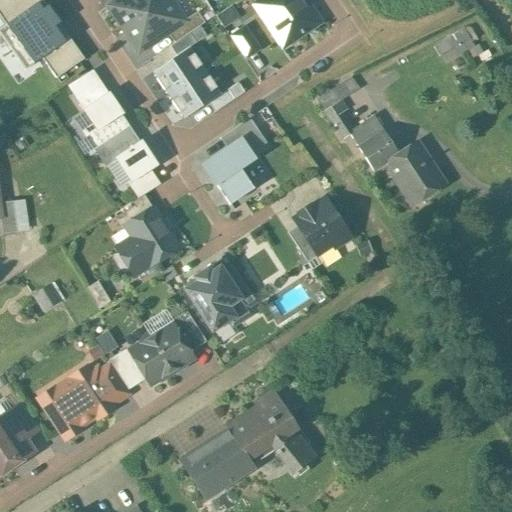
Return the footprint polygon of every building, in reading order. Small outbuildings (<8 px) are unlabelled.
[(69,39),(42,0),(5,25),(33,64),(69,39)] [(117,0),(108,6),(123,30),(167,0),(117,0)] [(170,0),(167,0),(123,30),(139,53),(160,38),(160,39),(168,33),(185,22),(185,21),(170,0)] [(321,23),(305,0),(262,0),(278,23),(269,28),(271,30),(270,30),(283,49),(321,23)] [(197,12),(185,21),(185,22),(168,33),(175,43),(200,26),(204,23),(197,12)] [(175,43),(170,47),(176,56),(190,48),(206,36),(205,34),(200,26),(175,43)] [(259,50),(244,27),(239,31),(231,36),(246,59),(259,50)] [(463,29),(433,46),(443,64),(474,47),(463,29)] [(176,56),(152,73),(168,96),(198,76),(205,71),(190,48),(176,56)] [(92,70),(68,85),(75,98),(100,81),(92,70)] [(205,71),(198,76),(168,96),(183,119),(208,103),(221,94),(205,71)] [(350,78),(314,99),(322,112),(340,101),(358,91),(350,78)] [(100,81),(75,98),(84,111),(109,95),(100,81)] [(221,94),(208,103),(215,113),(244,93),(238,83),(221,94)] [(122,114),(109,95),(84,111),(93,123),(82,131),(94,149),(129,126),(121,114),(122,114)] [(351,117),(340,101),(322,112),(341,140),(349,135),(348,132),(352,130),(345,120),(351,117)] [(352,130),(348,132),(349,135),(357,147),(383,130),(373,116),(352,130)] [(249,118),(220,138),(227,149),(241,140),(243,143),(259,132),(249,118)] [(140,143),(129,126),(94,149),(106,168),(117,161),(130,181),(131,182),(150,169),(156,165),(141,142),(140,143)] [(383,130),(357,147),(373,171),(387,162),(399,155),(383,130)] [(227,149),(202,166),(215,185),(216,184),(230,205),(253,189),(240,168),(254,159),(243,143),(241,140),(227,149)] [(399,155),(387,162),(410,198),(424,189),(427,195),(442,185),(415,144),(399,155)] [(150,169),(131,182),(130,181),(127,183),(138,199),(160,185),(150,169)] [(324,200),(310,209),(310,208),(309,207),(309,208),(300,214),(300,215),(294,219),(298,225),(317,254),(318,254),(328,247),(332,245),(334,248),(349,238),(329,208),(324,200)] [(13,204),(0,205),(0,219),(0,220),(2,236),(16,234),(13,204)] [(134,206),(114,219),(121,231),(126,228),(124,226),(140,216),(134,206)] [(140,216),(124,226),(126,228),(137,246),(121,256),(134,276),(178,248),(153,208),(140,216)] [(317,254),(298,225),(287,232),(301,253),(307,263),(318,256),(318,257),(320,257),(318,254),(317,254)] [(210,272),(208,270),(196,278),(197,280),(185,289),(213,331),(216,329),(216,328),(230,319),(233,317),(227,307),(240,299),(225,277),(219,267),(210,272)] [(255,300),(235,270),(225,277),(240,299),(227,307),(233,317),(230,319),(233,324),(249,314),(245,307),(255,300)] [(99,281),(90,286),(100,305),(110,300),(99,281)] [(50,285),(34,295),(44,312),(60,302),(50,285)] [(186,312),(170,322),(171,324),(172,323),(190,352),(206,342),(186,312)] [(190,352),(172,323),(171,324),(150,337),(172,372),(194,359),(190,352)] [(108,352),(118,344),(108,329),(97,336),(108,352)] [(172,372),(150,337),(129,350),(128,350),(145,379),(150,386),(172,372)] [(145,379),(128,350),(129,350),(128,348),(108,360),(110,364),(128,390),(145,379)] [(86,368),(71,378),(72,379),(61,386),(69,398),(63,402),(59,396),(43,406),(65,439),(80,429),(79,427),(96,416),(97,418),(113,408),(111,406),(130,394),(128,390),(110,364),(100,370),(98,367),(89,373),(86,368)] [(279,397),(246,419),(243,414),(226,425),(228,429),(237,441),(249,460),(251,458),(274,444),(279,450),(277,451),(280,454),(282,453),(297,472),(318,455),(296,429),(299,427),(279,397)] [(21,404),(7,413),(13,422),(27,413),(21,404)] [(13,422),(7,413),(0,417),(0,450),(12,469),(23,462),(24,459),(33,453),(13,422)] [(228,429),(181,459),(206,497),(227,483),(211,458),(237,441),(228,429)] [(237,441),(211,458),(227,483),(255,464),(251,458),(249,460),(237,441)] [(12,469),(0,450),(0,475),(2,476),(12,469)]
